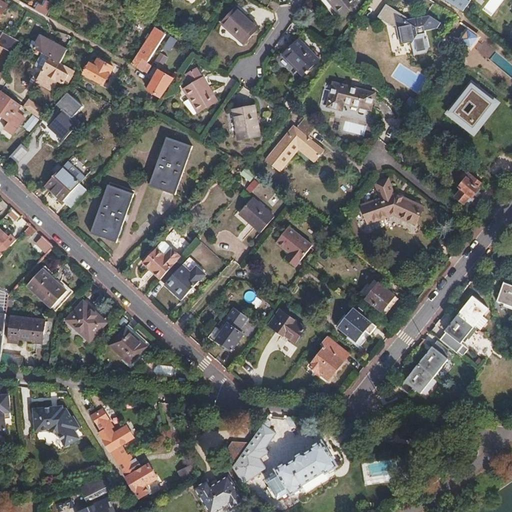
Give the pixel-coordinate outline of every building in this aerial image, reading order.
[(352,0),(324,0),(340,19),(356,5),(352,0)] [(465,0),(443,0),(462,11),(469,2),(465,0)] [(29,2),(26,7),(44,17),(47,11),(29,2)] [(400,26),(405,19),(384,7),(376,18),(390,27),(392,27),(395,26),(397,35),(399,35),(401,45),(409,43),(412,56),(425,52),(424,49),(427,48),(426,41),(400,26)] [(235,9),(220,24),(241,45),(255,30),(235,9)] [(407,21),(405,19),(400,26),(426,41),(424,32),(430,30),(433,32),(439,23),(422,12),(419,18),(407,21)] [(130,66),(140,71),(144,64),(145,63),(146,63),(163,35),(154,30),(130,66)] [(465,32),(461,39),(462,40),(461,42),(470,49),(478,38),(469,31),(467,33),(465,32)] [(12,39),(1,33),(0,34),(0,49),(1,48),(13,54),(19,43),(12,39)] [(172,52),(179,40),(172,36),(165,48),(172,52)] [(39,38),(33,50),(34,51),(38,53),(49,59),(59,64),(65,52),(39,38)] [(296,42),(282,57),(301,77),(316,62),(296,42)] [(159,54),(153,63),(160,67),(165,58),(159,54)] [(59,64),(49,59),(41,73),(62,84),(67,75),(56,69),(59,64)] [(88,63),(83,74),(102,85),(112,68),(96,59),(93,66),(88,63)] [(73,72),(59,64),(56,69),(67,75),(71,77),(73,72)] [(144,64),(140,71),(145,74),(149,67),(144,64)] [(146,91),(160,98),(173,80),(157,71),(146,91)] [(201,81),(182,92),(196,115),(215,104),(201,81)] [(503,104),(475,82),(449,115),(478,137),(503,104)] [(332,85),(328,108),(342,111),(344,104),(370,110),(373,94),(332,85)] [(1,93),(0,94),(0,116),(8,122),(3,129),(11,135),(23,119),(15,113),(19,107),(1,93)] [(76,95),(72,100),(80,108),(84,103),(76,95)] [(254,109),(233,113),(239,142),(260,138),(254,109)] [(62,110),(48,126),(63,140),(78,124),(62,110)] [(23,128),(31,133),(40,120),(33,115),(23,128)] [(303,119),(299,124),(295,130),(291,127),(263,161),(278,173),(298,149),(318,165),(326,155),(307,139),(315,128),(303,119)] [(165,138),(148,186),(174,196),(191,148),(165,138)] [(20,145),(9,157),(16,163),(27,152),(20,145)] [(399,151),(395,156),(406,165),(410,160),(399,151)] [(45,186),(70,209),(86,190),(71,176),(81,164),(72,156),(45,186)] [(246,170),(241,175),(250,182),(254,177),(246,170)] [(455,185),(449,193),(463,204),(470,196),(472,198),(479,190),(476,187),(480,183),(469,174),(465,178),(460,175),(454,183),(455,185)] [(254,194),(261,184),(254,179),(247,189),(254,194)] [(375,201),(362,207),(368,224),(393,214),(415,225),(424,208),(396,193),(393,194),(388,180),(370,188),(375,201)] [(107,186),(90,234),(115,243),(132,195),(107,186)] [(253,201),(240,215),(260,234),(273,220),(253,201)] [(19,217),(12,211),(8,215),(15,221),(19,217)] [(279,222),(267,237),(288,255),(284,260),(293,268),(310,247),(279,222)] [(8,238),(0,246),(0,258),(0,259),(16,242),(10,236),(9,238),(8,238)] [(41,238),(31,249),(43,260),(53,249),(41,238)] [(162,258),(169,251),(161,244),(154,251),(162,258)] [(141,266),(158,283),(159,282),(176,263),(179,260),(169,251),(162,258),(154,251),(141,266)] [(181,267),(164,286),(171,292),(173,290),(183,299),(204,277),(195,269),(197,267),(189,259),(181,267)] [(176,263),(159,282),(164,286),(181,267),(176,263)] [(40,268),(25,284),(49,306),(65,290),(40,268)] [(511,287),(502,284),(495,302),(511,308),(511,287)] [(378,285),(366,300),(381,312),(394,297),(378,285)] [(173,290),(171,292),(170,293),(180,302),(183,299),(173,290)] [(82,296),(63,316),(65,318),(85,299),(82,296)] [(446,333),(439,341),(454,352),(487,310),(471,298),(445,331),(446,333)] [(83,302),(66,321),(89,342),(106,323),(83,302)] [(227,325),(237,332),(247,318),(234,309),(224,323),(227,325)] [(337,329),(355,343),(364,332),(369,335),(375,327),(352,309),(337,329)] [(279,311),(268,326),(282,337),(284,335),(295,343),(305,330),(279,311)] [(11,318),(8,342),(17,343),(17,340),(41,343),(44,321),(11,318)] [(221,334),(215,342),(222,347),(230,353),(242,336),(237,332),(227,325),(221,334)] [(129,330),(112,348),(132,368),(149,350),(129,330)] [(364,332),(355,343),(360,347),(369,335),(364,332)] [(324,348),(310,367),(317,372),(319,370),(331,379),(350,355),(328,338),(322,346),(324,348)] [(417,366),(404,382),(419,395),(427,385),(447,360),(443,357),(448,351),(436,341),(432,347),(417,366)] [(0,358),(0,357),(0,365),(20,367),(21,360),(0,358)] [(0,434),(5,434),(4,419),(11,418),(9,394),(0,394),(0,434)] [(35,401),(17,403),(19,422),(33,421),(34,433),(37,433),(48,432),(57,437),(63,447),(64,449),(79,440),(75,433),(80,430),(73,418),(71,419),(66,410),(63,412),(62,408),(36,410),(35,401)] [(89,417),(91,415),(98,411),(95,405),(85,411),(89,417)] [(98,411),(91,415),(101,433),(108,429),(111,427),(106,419),(107,418),(101,409),(98,411)] [(268,415),(251,442),(250,443),(259,449),(280,417),(269,415),(268,415)] [(108,429),(101,433),(101,434),(105,441),(104,441),(117,463),(127,457),(120,445),(132,438),(125,428),(112,436),(108,429)] [(277,473),(265,480),(277,500),(289,493),(291,496),(302,489),(301,487),(324,473),(325,474),(337,467),(322,441),(310,448),(311,451),(304,455),(302,454),(295,458),(295,461),(288,465),(287,463),(275,470),(277,473)] [(250,443),(251,442),(233,443),(225,454),(233,468),(250,443)] [(250,443),(233,468),(244,485),(267,470),(262,460),(270,455),(259,449),(250,443)] [(127,457),(117,463),(138,499),(149,492),(145,486),(156,480),(148,467),(142,471),(135,460),(133,462),(129,456),(127,457)] [(188,477),(188,476),(194,475),(192,466),(179,469),(181,479),(188,477)] [(194,489),(207,511),(238,511),(246,508),(243,503),(227,477),(216,483),(213,478),(194,489)] [(87,501),(107,494),(101,478),(81,485),(87,501)] [(112,511),(107,500),(86,509),(87,511),(112,511)]
